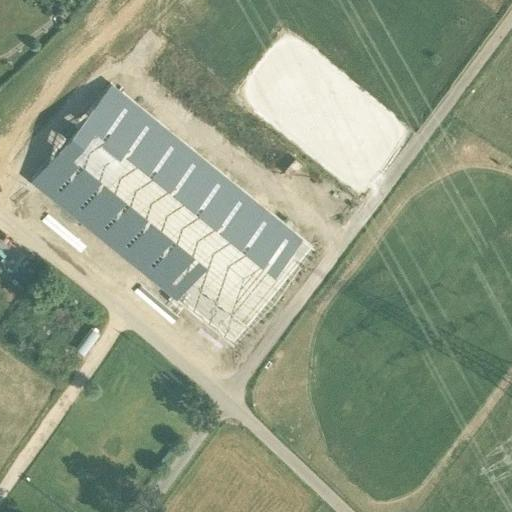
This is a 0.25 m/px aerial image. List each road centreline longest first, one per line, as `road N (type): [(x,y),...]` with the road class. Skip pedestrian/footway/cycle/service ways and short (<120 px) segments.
road 1 (track): [(226,401),(511,23)]
road 2 (track): [(0,214),(226,401)]
road 3 (track): [(341,511),(226,401)]
road 4 (track): [(144,511),(226,401)]
